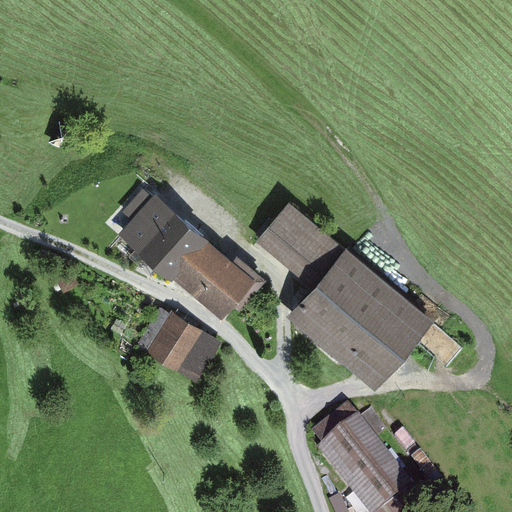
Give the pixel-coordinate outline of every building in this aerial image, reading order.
[(221,319),(260,278),(232,251),(227,257),(198,234),(194,238),(147,197),(114,234),(165,278),(167,275),(221,319)] [(373,385),(429,317),(287,199),(255,237),(309,282),(284,311),(373,385)] [(59,305),(74,296),(65,280),(50,289),(59,305)] [(194,397),(220,355),(166,321),(163,324),(156,320),(145,337),(135,354),(144,360),(141,364),(194,397)] [(114,347),(121,335),(111,330),(104,341),(114,347)] [(357,405),(321,434),(330,445),(325,449),(377,511),(426,511),(438,502),(357,405)]
